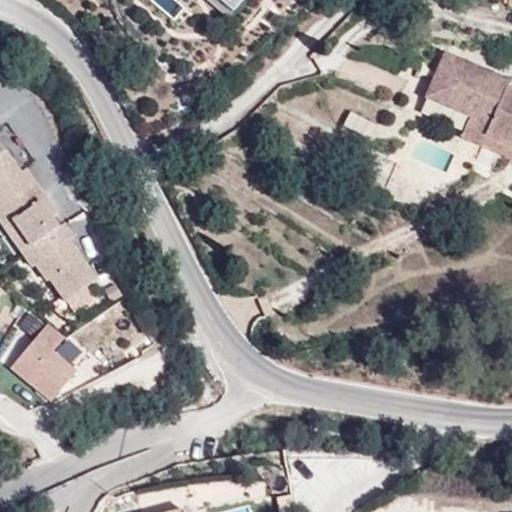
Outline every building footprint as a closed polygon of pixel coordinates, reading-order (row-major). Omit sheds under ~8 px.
[(216,0),(232,13),(242,0),(216,0)] [(511,93),(505,90),(508,83),(443,54),(424,99),(470,119),(460,139),(511,161),(511,93)] [(423,62),(409,56),(405,65),(419,71),(423,62)] [(349,114),(342,129),(361,139),(369,124),(349,114)] [(19,175),(0,147),(0,209),(34,185),(25,171),(19,175)] [(45,199),(34,185),(0,209),(0,222),(3,227),(11,222),(29,248),(57,229),(51,219),(39,203),(45,199)] [(39,203),(51,219),(56,216),(45,199),(39,203)] [(22,253),(29,248),(11,222),(3,227),(22,253)] [(73,239),(62,225),(57,229),(29,248),(22,253),(32,268),(36,265),(48,282),(50,281),(65,303),(96,283),(68,242),(73,239)] [(0,259),(13,248),(0,232),(0,259)] [(34,340),(43,324),(27,315),(18,330),(34,340)] [(50,409),(77,376),(53,356),(65,342),(47,326),(7,373),(50,409)] [(294,511),(292,498),(276,501),(278,511),(294,511)]
